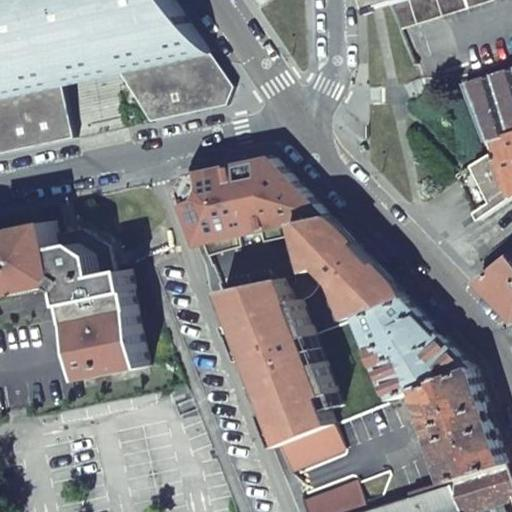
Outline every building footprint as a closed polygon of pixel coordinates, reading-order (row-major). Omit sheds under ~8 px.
[(0,0),(0,156),(84,138),(72,87),(99,81),(130,74),(160,120),(234,102),(241,88),(191,10),(184,0),(0,0)] [(375,0),(378,9),(395,3),(405,0),(375,0)] [(405,0),(395,3),(405,30),(497,0),(405,0)] [(511,70),(468,84),(491,140),(497,139),(511,134),(511,70)] [(511,200),(511,134),(497,139),(491,140),(496,153),(464,174),(465,176),(463,177),(483,220),(511,200)] [(237,165),(196,174),(186,191),(210,254),(304,234),(301,223),(305,222),(339,215),(307,183),(279,156),(237,165)] [(305,222),(317,270),(337,264),(358,319),(366,316),(415,297),(372,251),(339,215),(305,222)] [(0,299),(65,286),(71,290),(90,379),(152,366),(136,291),(138,290),(134,269),(119,272),(114,247),(101,237),(87,228),(62,233),(59,220),(1,233),(0,232),(0,299)] [(511,257),(501,267),(481,282),(511,313),(511,257)] [(288,277),(224,290),(242,335),(252,360),(319,334),(306,301),(299,304),(288,277)] [(427,386),(479,365),(443,327),(415,297),(366,316),(399,397),(427,386)] [(319,334),(252,360),(284,444),(338,422),(334,412),(329,399),(333,397),(312,340),(319,337),(319,334)] [(329,399),(334,412),(347,407),(319,337),(312,340),(333,397),(329,399)] [(479,365),(427,386),(458,479),(511,462),(511,460),(496,412),(482,369),(479,365)] [(349,451),(338,422),(284,444),(294,468),(295,472),(349,451)] [(371,507),(354,511),(474,511),(503,502),(511,499),(511,462),(458,479),(371,507)] [(362,484),(308,504),(310,511),(354,511),(371,507),(362,484)] [(506,511),(503,502),(474,511),(506,511)]
